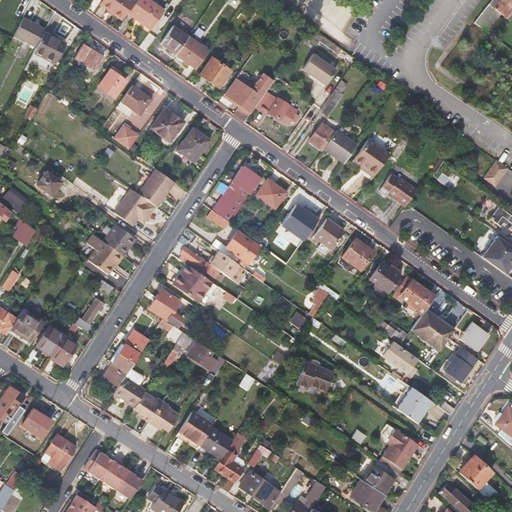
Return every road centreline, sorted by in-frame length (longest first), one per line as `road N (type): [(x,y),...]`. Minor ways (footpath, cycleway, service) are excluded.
road 1 (residential): [(236,132),(511,324)]
road 2 (residential): [(236,132),(63,397)]
road 3 (residential): [(55,0),(236,132)]
road 4 (residential): [(237,511),(63,397)]
